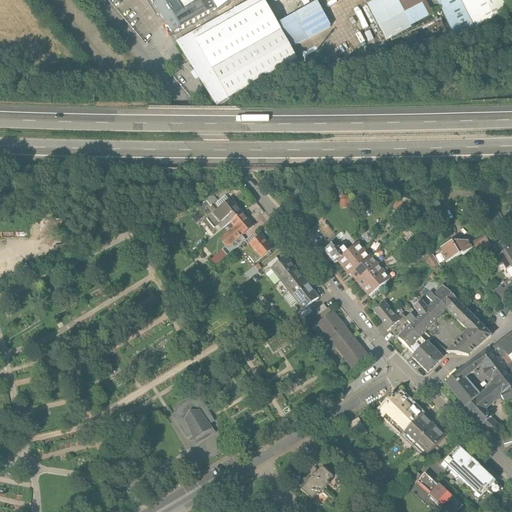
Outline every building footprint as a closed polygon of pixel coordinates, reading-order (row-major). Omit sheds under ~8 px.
[(151,0),(176,36),(233,0),(151,0)] [(262,0),(251,0),(180,42),(218,107),(298,61),(262,0)] [(404,13),(411,25),(432,13),(424,0),(374,0),(367,4),(379,27),(404,13)] [(511,10),(511,7),(508,0),(436,0),(456,39),(511,10)] [(329,26),(316,2),(277,24),(291,48),(329,26)] [(241,213),(230,201),(211,217),(222,230),(229,224),(241,213)] [(252,227),(241,213),(229,224),(233,228),(219,240),(224,247),(226,249),(248,230),(252,227)] [(68,220),(41,220),(41,252),(68,252),(68,220)] [(252,234),(248,230),(226,249),(224,247),(221,249),(222,250),(226,255),(252,234)] [(262,235),(244,249),(256,263),(273,249),(262,235)] [(325,242),(328,247),(338,240),(334,235),(325,242)] [(484,237),(468,244),(471,250),(474,256),(490,248),(484,237)] [(335,263),(338,261),(350,251),(345,245),(343,246),(338,240),(328,247),(324,250),(335,263)] [(444,264),(459,256),(463,255),(471,250),(468,244),(467,242),(454,242),(451,244),(440,250),(442,254),(440,255),(444,264)] [(357,245),(350,251),(338,261),(344,268),(363,252),(362,251),(363,250),(359,245),(358,246),(357,245)] [(511,297),(511,249),(511,248),(498,256),(506,271),(511,280),(494,294),(503,304),(508,300),(511,297)] [(215,265),(226,255),(222,250),(215,256),(216,256),(211,260),(215,265)] [(350,276),(351,274),(369,260),(368,258),(369,258),(365,253),(364,253),(363,252),(344,268),(350,276)] [(297,267),(287,256),(279,261),(272,268),(281,280),(297,267)] [(270,269),(272,268),(279,261),(276,257),(267,264),(270,269)] [(437,265),(432,257),(424,262),(430,270),(437,265)] [(371,258),(369,260),(351,274),(357,282),(377,266),(376,265),(377,264),(373,259),(372,259),(371,258)] [(357,282),(363,289),(383,273),(377,266),(357,282)] [(306,279),(297,267),(281,280),(290,291),(306,279)] [(389,281),(383,273),(363,289),(369,297),(389,281)] [(320,296),(306,279),(290,291),(304,309),(320,296)] [(430,294),(433,297),(441,288),(433,280),(425,288),(430,294)] [(441,288),(433,297),(446,311),(447,311),(456,301),(442,287),(441,288)] [(411,327),(409,328),(420,338),(428,330),(435,323),(443,315),(446,311),(433,297),(430,294),(426,298),(433,304),(427,310),(421,303),(413,308),(420,317),(416,322),(411,316),(406,321),(411,327)] [(500,307),(506,315),(511,309),(511,305),(508,300),(503,304),(500,307)] [(456,301),(447,311),(457,321),(466,311),(456,301)] [(399,322),(383,304),(374,312),(384,324),(382,326),(388,332),(399,322)] [(477,322),(466,311),(457,321),(467,332),(477,322)] [(338,349),(352,338),(353,337),(346,327),(344,328),(332,312),(320,322),(327,331),(326,334),(338,349)] [(491,337),(477,322),(467,332),(446,353),(447,354),(468,356),(491,337)] [(409,328),(398,339),(414,355),(426,344),(420,338),(409,328)] [(511,381),(511,351),(511,352),(511,351),(511,330),(488,350),(511,381)] [(352,338),(338,349),(354,368),(367,357),(352,338)] [(414,355),(412,357),(428,373),(442,359),(426,343),(426,344),(414,355)] [(484,410),(500,396),(509,389),(511,389),(511,381),(488,350),(465,368),(462,370),(459,373),(445,384),(464,408),(466,406),(474,416),(483,425),(491,417),(484,410)] [(511,389),(509,389),(500,396),(504,402),(511,398),(511,389)] [(404,432),(421,415),(400,394),(394,400),(392,399),(379,412),(384,417),(387,415),(404,432)] [(179,410),(178,416),(195,442),(223,426),(207,398),(197,397),(190,399),(184,403),(179,410)] [(421,415),(404,432),(411,438),(408,440),(419,451),(422,449),(428,455),(444,438),(421,415)] [(497,428),(491,417),(483,425),(490,433),(497,428)] [(367,434),(358,418),(345,427),(358,439),(367,434)] [(511,435),(502,439),(504,444),(511,442),(511,435)] [(458,447),(443,463),(475,493),(480,498),(487,491),(495,482),(458,447)] [(326,456),(318,448),(310,457),(318,464),(326,456)] [(316,472),(310,478),(324,490),(329,484),(328,483),(333,477),(322,467),(317,473),(316,472)] [(416,471),(405,479),(410,484),(419,475),(416,471)] [(425,472),(415,483),(431,497),(430,498),(443,511),(456,511),(462,506),(441,486),(440,487),(425,472)] [(318,496),(324,490),(310,478),(305,484),(306,485),(301,490),(312,500),(317,495),(318,496)] [(495,482),(487,491),(494,498),(505,491),(495,482)] [(477,501),(480,498),(475,493),(471,496),(477,501)]
